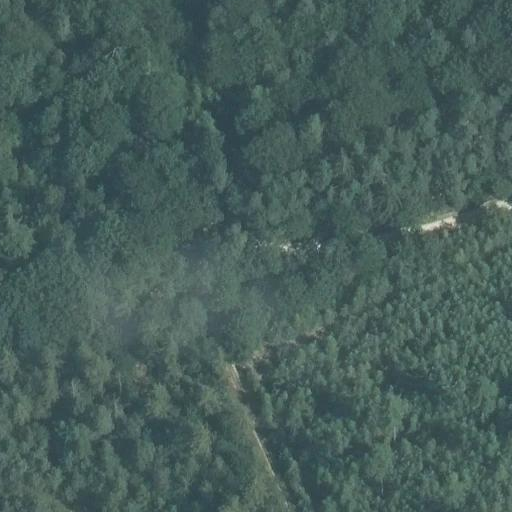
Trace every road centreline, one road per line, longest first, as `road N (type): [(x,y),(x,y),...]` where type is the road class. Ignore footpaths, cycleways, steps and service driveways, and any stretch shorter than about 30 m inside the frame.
road 1 (track): [(135,241),(221,183),(511,65)]
road 2 (track): [(135,241),(289,250),(385,241),(511,204)]
road 3 (track): [(189,244),(302,511)]
road 4 (track): [(0,289),(135,241)]
